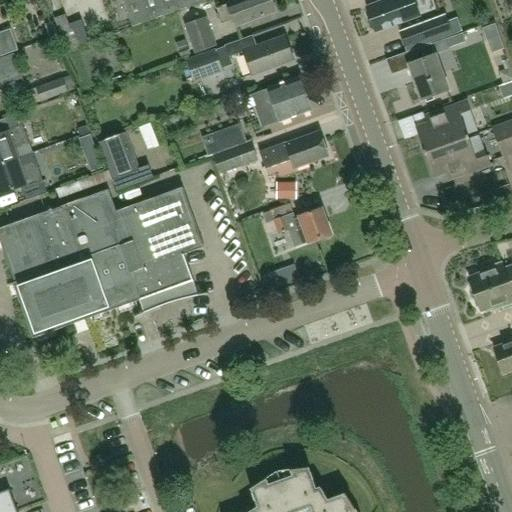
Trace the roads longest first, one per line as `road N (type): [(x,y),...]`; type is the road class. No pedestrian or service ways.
road 1 (residential): [(118,381),(377,285),(417,256)]
road 2 (secondary): [(417,256),(322,0)]
road 3 (secondary): [(507,511),(417,256)]
road 4 (residential): [(163,511),(118,381)]
road 5 (residential): [(0,400),(31,408),(118,381)]
